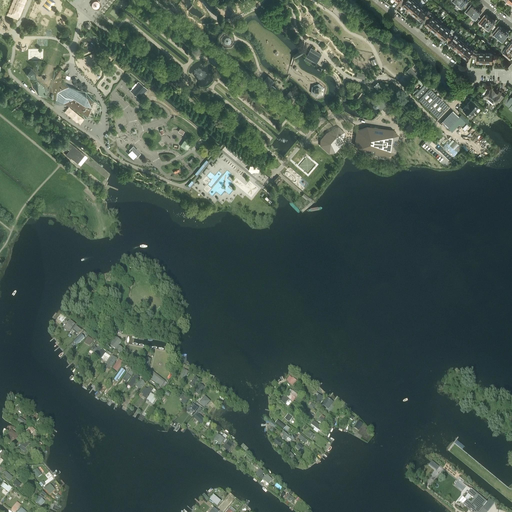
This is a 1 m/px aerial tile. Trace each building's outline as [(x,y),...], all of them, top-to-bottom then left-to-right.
[(404,7),(406,9),(413,0),(405,0),(402,4),(404,6),(404,7)] [(413,0),(406,9),(408,11),(409,11),(411,12),(418,4),(413,0)] [(465,10),(470,14),(476,6),(472,3),(471,3),(465,10)] [(418,4),(411,12),(413,14),(413,15),(415,17),(423,8),(418,4)] [(481,10),(476,6),(470,14),(475,18),(481,11),(480,10),(481,10)] [(423,8),(415,17),(417,18),(418,18),(420,20),(424,16),(426,18),(430,12),(426,9),(425,10),(423,8)] [(430,12),(426,18),(428,20),(425,24),(427,25),(427,26),(429,28),(436,19),(434,17),(434,16),(430,12)] [(478,21),(483,25),(490,17),(486,14),(485,14),(484,14),(478,21)] [(488,29),(494,22),(494,21),(490,17),(483,25),(488,29)] [(434,31),(441,23),(442,21),(440,19),(439,21),(436,19),(429,28),(431,30),(432,30),(434,31)] [(441,23),(434,31),(436,33),(436,34),(438,36),(446,27),(441,23)] [(497,36),(503,28),(499,25),(498,25),(492,32),(497,36)] [(446,27),(438,36),(440,37),(441,37),(443,39),(445,37),(447,39),(452,34),(449,32),(450,31),(446,27)] [(508,32),(503,28),(497,36),(502,40),(508,33),(508,32)] [(452,34),(447,39),(449,41),(448,43),(450,44),(450,45),(452,47),(459,39),(454,35),(452,34)] [(459,39),(452,47),(454,49),(455,49),(457,51),(464,43),(459,39)] [(464,43),(457,51),(459,52),(459,53),(461,55),(468,47),(464,43)] [(468,47),(461,55),(463,57),(464,57),(466,58),(469,55),(473,57),(475,50),(474,49),(472,48),(471,49),(468,47)] [(511,55),(511,51),(506,47),(502,51),(509,58),(509,57),(510,57),(511,55)] [(311,48),(304,60),(315,66),(322,54),(311,48)] [(477,52),(477,51),(475,50),(473,57),(476,58),(476,62),(477,62),(478,62),(479,62),(480,62),(484,62),(484,53),(477,52)] [(492,53),(484,53),(484,62),(487,62),(488,63),(490,63),(491,62),(491,61),(494,61),(495,55),(492,55),(492,53)] [(27,62),(26,69),(26,74),(31,81),(32,84),(44,98),(46,99),(53,102),(55,102),(55,101),(57,98),(69,104),(70,105),(93,118),(95,113),(97,107),(99,103),(93,99),(75,88),(62,84),(63,79),(63,76),(62,71),(59,67),(48,63),(44,61),(38,60),(28,61),(27,62)] [(416,79),(420,75),(410,67),(407,70),(416,79)] [(267,75),(262,81),(269,86),(274,81),(267,75)] [(73,78),(75,86),(83,84),(81,80),(78,82),(76,77),(73,78)] [(139,82),(131,91),(139,98),(147,89),(139,82)] [(312,86),(311,93),(317,97),(324,95),(325,89),(319,84),(312,86)] [(449,107),(438,96),(425,84),(414,95),(438,118),(442,114),(440,112),(443,109),(445,111),(449,107)] [(500,97),(499,95),(501,93),(497,90),(496,91),(492,88),(492,89),(491,88),(484,96),(487,99),(488,97),(494,101),(498,97),(499,98),(497,100),(500,102),(504,97),(501,95),(500,97)] [(386,103),(377,95),(376,96),(373,94),(370,99),(372,101),(371,102),(374,104),(373,105),(373,106),(373,107),(374,108),(375,108),(375,109),(376,109),(376,108),(377,108),(378,108),(380,109),(380,110),(381,108),(385,111),(386,112),(392,105),(388,101),(386,103)] [(466,105),(474,112),(478,107),(470,101),(468,104),(467,103),(467,104),(466,105)] [(470,116),(474,112),(466,105),(465,106),(462,109),(470,116)] [(453,111),(442,122),(449,128),(459,117),(453,111)] [(320,140),(320,146),(329,153),(335,152),(343,143),(344,132),(338,127),(326,132),(320,140)] [(358,131),(356,146),(365,147),(365,152),(389,155),(390,150),(394,151),(397,134),(392,133),(392,131),(373,128),(372,129),(369,129),(369,132),(358,131)] [(443,136),(437,142),(439,144),(445,138),(443,136)] [(78,163),(85,154),(69,141),(65,146),(69,150),(65,155),(70,159),(71,158),(78,163)] [(460,148),(450,142),(446,147),(454,151),(452,154),(455,156),(460,148)] [(133,146),(129,150),(131,152),(129,153),(128,154),(133,159),(134,158),(136,156),(138,158),(142,154),(133,146)] [(61,314),(58,319),(62,323),(66,318),(61,314)] [(70,321),(65,327),(70,331),(75,324),(70,321)] [(74,342),(77,345),(85,337),(82,334),(74,342)] [(88,337),(85,342),(89,346),(93,341),(88,337)] [(117,338),(111,346),(120,354),(124,349),(118,345),(121,342),(117,338)] [(112,354),(107,351),(102,359),(107,362),(112,354)] [(117,359),(112,356),(107,364),(112,367),(117,359)] [(117,372),(123,363),(119,360),(112,368),(117,372)] [(144,367),(140,371),(161,387),(165,382),(149,369),(148,371),(144,367)] [(122,369),(116,378),(117,379),(118,378),(119,380),(125,372),(122,369)] [(185,370),(180,378),(184,380),(189,372),(185,370)] [(131,388),(139,377),(136,374),(127,384),(131,388)] [(288,383),(292,386),(297,380),(293,377),(292,378),(288,382),(288,383)] [(140,390),(144,385),(141,381),(143,380),(141,378),(135,385),(140,390)] [(194,378),(189,385),(193,388),(198,382),(194,378)] [(200,385),(195,392),(198,394),(204,387),(200,385)] [(146,399),(152,389),(149,387),(148,390),(145,388),(140,395),(146,399)] [(152,405),(157,398),(153,395),(156,391),(154,389),(146,400),(149,401),(148,403),(152,405)] [(288,395),(287,397),(293,402),(298,396),(292,390),(292,391),(290,390),(289,390),(287,393),(286,394),(288,395)] [(182,394),(179,399),(182,401),(181,403),(185,405),(188,400),(185,398),(186,396),(182,394)] [(205,396),(199,402),(204,407),(210,401),(205,396)] [(279,400),(284,405),(288,400),(284,396),(279,400)] [(327,398),(322,405),(328,409),(333,403),(327,398)] [(201,409),(202,408),(196,404),(195,406),(193,404),(189,409),(194,413),(198,408),(201,409)] [(198,414),(194,419),(201,424),(205,420),(198,414)] [(288,415),(284,419),(289,423),(293,418),(288,415)] [(322,416),(318,422),(323,425),(326,420),(324,419),(325,418),(322,416)] [(20,418),(17,422),(24,426),(26,422),(20,418)] [(278,421),(275,423),(284,430),(286,427),(278,421)] [(323,428),(314,421),(311,424),(314,427),(320,432),(323,428)] [(31,427),(24,434),(27,436),(28,435),(30,436),(35,431),(31,427)] [(19,437),(12,431),(7,436),(9,437),(8,439),(12,441),(13,440),(15,442),(19,437)] [(296,442),(283,431),(281,434),(283,435),(281,438),(285,441),(287,440),(293,445),(296,442)] [(217,435),(214,440),(221,444),(224,439),(217,435)] [(301,436),(298,439),(305,444),(307,441),(301,436)] [(284,444),(277,439),(274,443),(280,448),(284,444)] [(26,440),(21,446),(25,449),(30,443),(26,440)] [(227,452),(233,444),(229,441),(223,448),(227,452)] [(290,452),(286,456),(292,462),(296,458),(290,452)] [(41,475),(37,469),(33,472),(37,478),(41,475)] [(12,478),(5,472),(2,475),(9,482),(12,478)] [(267,475),(263,480),(268,484),(271,481),(268,478),(269,477),(267,475)] [(11,489),(8,486),(8,487),(4,485),(2,488),(8,493),(11,489)] [(49,485),(45,489),(50,494),(55,490),(49,485)] [(462,493),(455,503),(459,506),(461,504),(463,506),(468,510),(469,511),(470,511),(479,511),(483,507),(487,503),(485,501),(484,501),(472,491),(467,487),(462,493)] [(216,493),(211,500),(215,504),(221,497),(216,493)] [(17,503),(11,510),(13,511),(15,511),(20,506),(17,503)]
